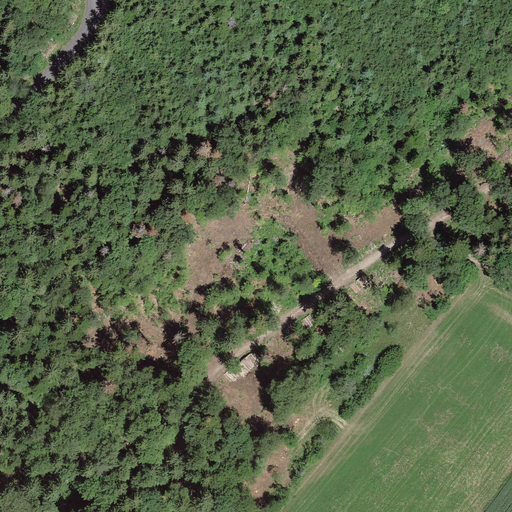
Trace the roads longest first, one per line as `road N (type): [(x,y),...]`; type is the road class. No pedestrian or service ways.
road 1 (track): [(0,493),(146,421),(216,363),(278,330),(336,281),(511,163)]
road 2 (unclassified): [(95,0),(79,42),(0,126)]
road 3 (track): [(193,501),(186,451),(193,408),(216,363)]
road 4 (track): [(200,511),(93,449)]
